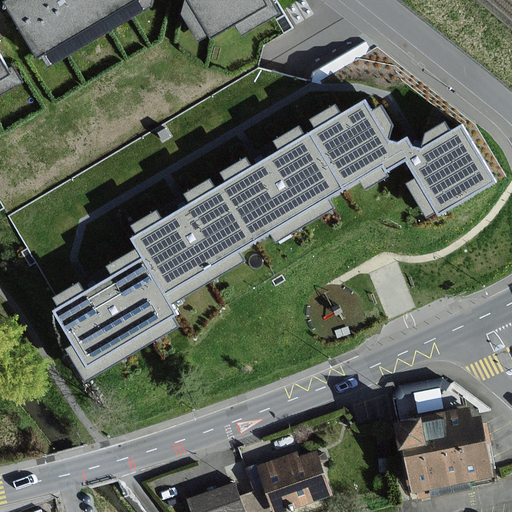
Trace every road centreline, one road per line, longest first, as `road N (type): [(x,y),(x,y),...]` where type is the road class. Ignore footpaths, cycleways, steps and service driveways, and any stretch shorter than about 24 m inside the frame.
road 1 (residential): [(0,488),(202,433),(458,327)]
road 2 (residential): [(511,108),(376,0)]
